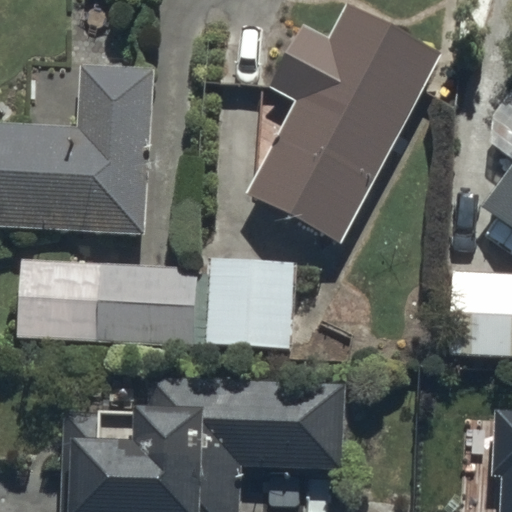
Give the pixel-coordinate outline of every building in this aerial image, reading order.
[(244,188),(335,236),(437,45),(353,0),(344,0),(326,35),(299,20),(268,79),(295,93),(244,188)] [(0,219),(146,229),(156,64),(83,60),(80,120),(0,114),(0,219)] [(511,148),(477,196),(511,221),(511,148)] [(197,263),(20,255),(16,332),(194,340),(197,263)] [(294,258),(208,255),(205,339),(291,343),(294,258)] [(511,268),(448,266),(446,347),(511,348),(511,268)] [(345,380),(149,372),(148,398),(138,398),(136,429),(100,428),(101,407),(65,406),(60,511),(241,511),(244,460),(342,464),(345,380)] [(511,511),(511,410),(494,409),(491,476),(499,477),(497,511),(511,511)]
